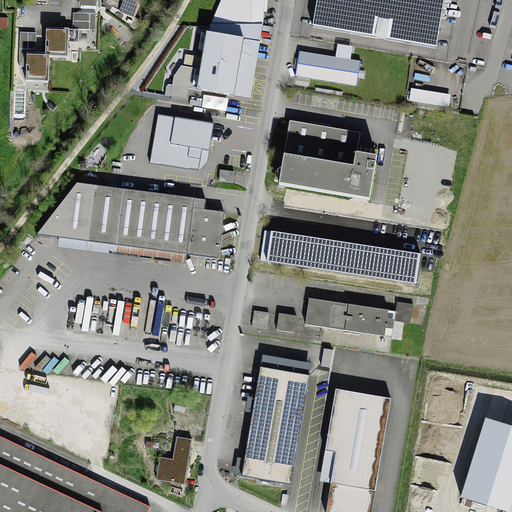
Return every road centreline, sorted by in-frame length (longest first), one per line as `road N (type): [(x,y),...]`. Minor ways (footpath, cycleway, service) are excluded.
road 1 (residential): [(254,207),(375,225),(391,129),(269,108)]
road 2 (track): [(0,249),(187,0)]
road 3 (residential): [(204,492),(254,207)]
road 4 (unknown): [(240,280),(45,252),(0,304)]
road 5 (unknown): [(0,325),(227,357)]
